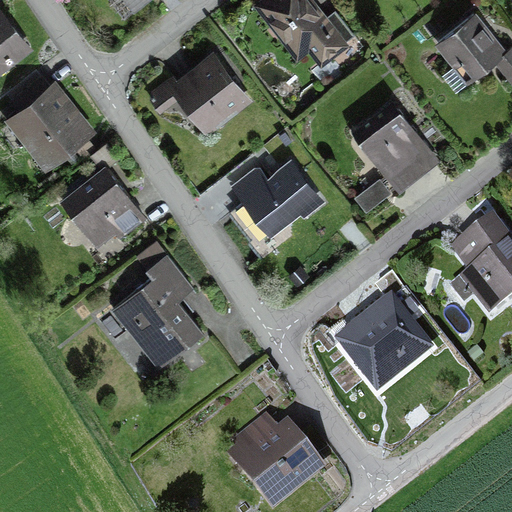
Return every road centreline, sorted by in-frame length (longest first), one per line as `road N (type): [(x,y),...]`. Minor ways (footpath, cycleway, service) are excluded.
road 1 (residential): [(271,333),(511,147)]
road 2 (residential): [(105,84),(271,333)]
road 3 (residential): [(271,333),(379,490)]
road 4 (unclassified): [(379,490),(511,388)]
road 5 (residential): [(105,84),(213,0)]
